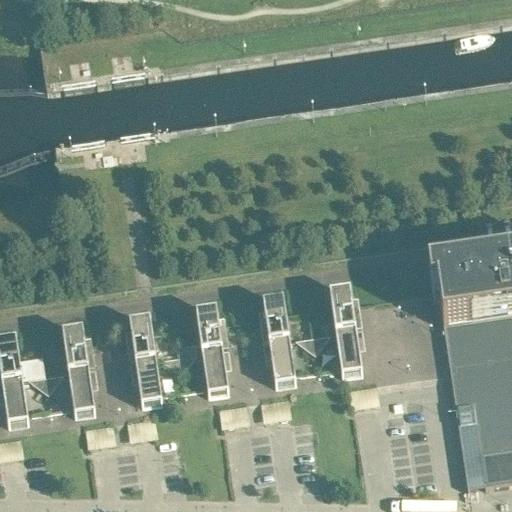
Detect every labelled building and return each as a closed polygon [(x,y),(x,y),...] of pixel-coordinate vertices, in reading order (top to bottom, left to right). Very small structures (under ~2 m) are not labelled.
[(511,265),(509,266),(510,277),(492,280),(490,269),(429,278),(432,297),(439,296),(444,332),(511,321),(511,265)] [(358,307),(352,308),(351,299),(330,302),(336,340),(356,337),(356,338),(363,337),(358,307)] [(264,311),(265,321),(259,322),(264,351),(270,350),(290,347),(284,308),(264,311)] [(225,327),(219,328),(217,318),(197,321),(203,360),(223,357),(229,357),(225,327)] [(511,321),(444,332),(468,497),(511,490),(511,321)] [(130,331),(132,341),(126,342),(130,371),(136,370),(156,367),(151,328),(130,331)] [(363,379),(356,338),(356,337),(336,340),(342,382),(363,379)] [(91,347),(85,348),(84,338),(63,341),(69,380),(89,377),(95,376),(91,347)] [(331,341),(313,343),(316,361),(331,341)] [(316,361),(313,343),(295,346),(316,361)] [(296,389),(295,380),(290,347),(270,350),(276,392),(296,389)] [(0,390),(3,390),(3,389),(23,386),(28,386),(46,383),(43,366),(20,370),(17,348),(0,350),(0,390)] [(229,399),(223,357),(203,360),(209,402),(229,399)] [(197,361),(180,363),(182,381),(197,361)] [(182,381),(180,363),(162,366),(182,381)] [(163,409),(156,367),(136,370),(142,412),(163,409)] [(95,419),(89,377),(69,380),(75,422),(95,419)] [(63,380),(46,383),(48,400),(63,380)] [(46,383),(28,386),(48,400),(46,383)] [(29,428),(28,420),(23,386),(3,389),(3,390),(9,432),(29,428)]
